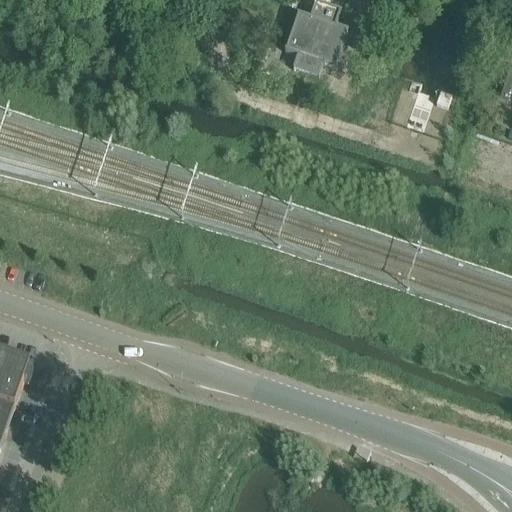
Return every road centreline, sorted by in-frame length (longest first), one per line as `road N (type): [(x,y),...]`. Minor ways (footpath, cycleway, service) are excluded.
road 1 (unclassified): [(428,450),(89,333)]
road 2 (unclassified): [(29,511),(89,333)]
